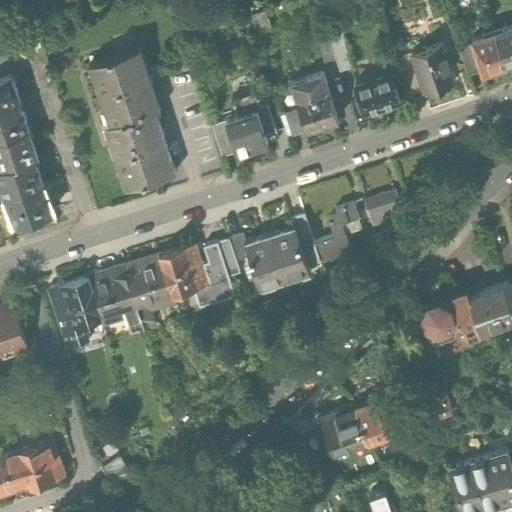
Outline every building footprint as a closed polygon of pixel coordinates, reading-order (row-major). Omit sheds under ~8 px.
[(255,13),(259,25),(268,22),(265,10),(255,13)] [(511,20),(492,27),(505,66),(511,63),(511,20)] [(337,25),(328,28),(330,36),(337,57),(341,69),(351,66),(337,25)] [(505,66),(492,27),(467,35),(470,42),(477,67),(479,73),(505,66)] [(330,36),(320,39),(327,60),(337,57),(330,36)] [(440,40),(410,49),(423,88),(451,79),(440,40)] [(477,67),(470,42),(460,45),(468,70),(477,67)] [(138,45),(83,63),(103,125),(157,108),(138,45)] [(412,92),(423,88),(410,49),(399,53),(412,92)] [(353,78),(363,109),(400,97),(391,67),(353,78)] [(322,70),(290,79),(297,102),(305,126),(336,116),(322,70)] [(0,105),(18,99),(8,71),(0,73),(0,105)] [(228,117),(238,149),(270,139),(266,126),(275,123),(268,99),(260,102),(257,91),(234,98),(238,113),(228,117)] [(0,136),(27,127),(18,99),(0,105),(0,136)] [(291,130),(305,126),(297,102),(283,107),(291,130)] [(157,108),(103,125),(122,186),(176,168),(157,108)] [(228,117),(213,121),(223,154),(238,149),(228,117)] [(27,127),(0,136),(0,167),(33,157),(36,156),(27,127)] [(478,133),(453,141),(461,164),(468,162),(469,162),(468,157),(476,155),(475,150),(482,148),(478,133)] [(0,167),(0,195),(0,197),(42,182),(33,157),(0,167)] [(42,182),(0,197),(11,226),(53,211),(42,182)] [(396,184),(364,195),(370,212),(372,221),(385,217),(382,207),(402,200),(396,184)] [(337,204),(338,209),(342,221),(370,212),(364,195),(337,204)] [(334,230),(314,235),(322,256),(351,247),(342,221),(338,209),(327,214),(334,230)] [(294,219),(269,227),(284,273),(309,265),(294,219)] [(243,227),(229,232),(236,255),(249,250),(244,235),(245,235),(243,227)] [(260,281),(284,273),(269,227),(245,235),(244,235),(249,250),(260,281)] [(196,241),(157,253),(170,293),(213,279),(205,256),(201,257),(196,241)] [(157,253),(156,250),(124,261),(137,302),(144,324),(156,320),(152,307),(173,300),(170,293),(157,253)] [(124,261),(87,273),(88,275),(100,314),(137,302),(124,261)] [(88,275),(49,288),(62,329),(101,317),(100,314),(88,275)] [(511,296),(505,278),(469,290),(481,322),(511,311),(511,296)] [(447,292),(436,286),(423,290),(418,302),(423,314),(426,316),(436,344),(463,335),(461,329),(481,322),(469,290),(466,281),(447,287),(449,293),(448,294),(447,292)] [(0,347),(2,353),(28,344),(13,299),(0,303),(0,347)] [(267,325),(252,323),(251,337),(265,339),(267,325)] [(418,391),(425,410),(451,401),(444,379),(418,391)] [(389,384),(354,397),(367,431),(401,419),(389,384)] [(320,410),(333,444),(367,431),(354,397),(320,410)] [(409,432),(413,447),(425,444),(421,429),(409,432)] [(52,433),(19,444),(31,480),(65,469),(52,433)] [(511,491),(511,460),(507,441),(487,447),(501,494),(511,491)] [(0,490),(31,480),(19,444),(0,450),(0,490)] [(501,494),(487,447),(467,453),(482,500),(501,494)] [(120,449),(101,460),(109,472),(127,460),(120,449)] [(467,453),(448,459),(463,506),(482,500),(467,453)] [(397,511),(392,496),(372,503),(374,511),(397,511)]
